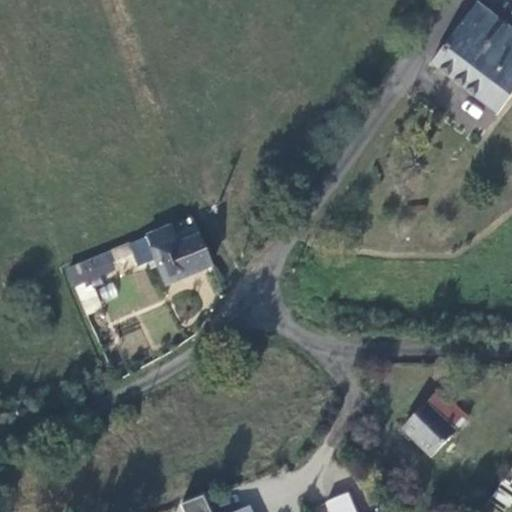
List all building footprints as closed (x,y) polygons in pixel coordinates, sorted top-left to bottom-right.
[(511,27),(479,3),(478,3),(463,23),(511,58),(511,27)] [(511,90),(511,58),(463,23),(431,65),(498,111),(511,90)] [(167,285),(211,265),(190,218),(139,238),(148,261),(156,258),(158,262),(167,285)] [(141,264),(148,261),(139,238),(138,237),(67,269),(73,284),(111,267),(110,263),(134,251),(141,264)] [(446,423),(454,430),(467,415),(442,390),(437,395),(456,414),(446,423)] [(404,428),(431,453),(433,455),(454,430),(446,423),(456,414),(437,395),(404,428)] [(352,511),(345,496),(325,505),(328,511),(352,511)] [(182,511),(249,511),(248,507),(236,511),(208,511),(203,500),(182,510),(182,511)]
